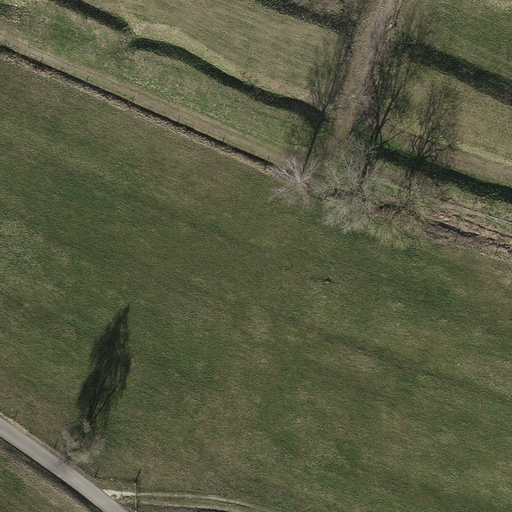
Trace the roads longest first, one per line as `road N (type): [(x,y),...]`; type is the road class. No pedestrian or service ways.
road 1 (track): [(511,237),(323,177),(0,42)]
road 2 (track): [(385,0),(323,177)]
road 3 (track): [(98,500),(132,496),(253,511)]
road 4 (track): [(0,425),(112,511)]
